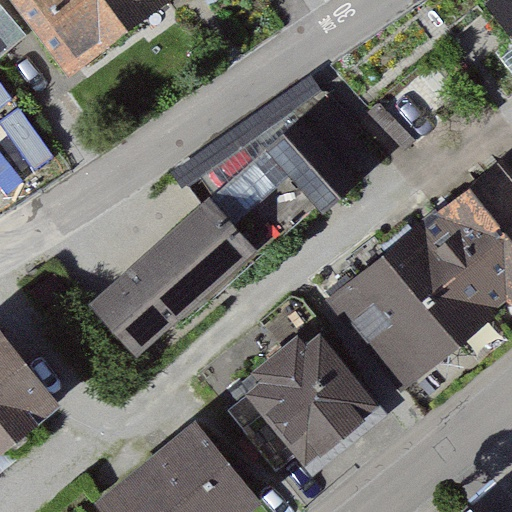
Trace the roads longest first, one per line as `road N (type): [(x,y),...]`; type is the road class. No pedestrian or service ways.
road 1 (residential): [(0,243),(379,0)]
road 2 (residential): [(511,402),(377,511)]
